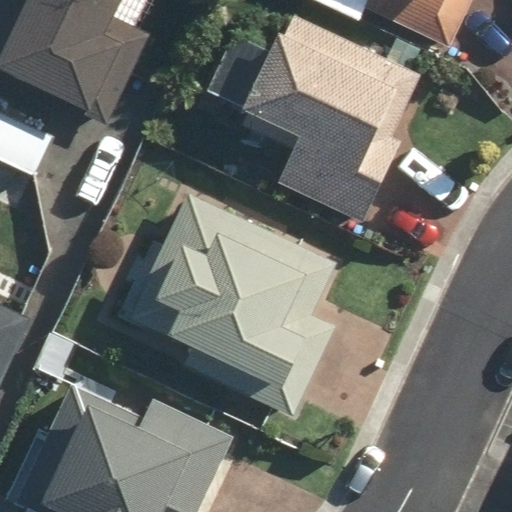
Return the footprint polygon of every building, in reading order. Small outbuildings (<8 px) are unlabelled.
[(0,0),(0,92),(85,131),(118,58),(93,47),(114,0),(0,0)] [(290,0),(436,65),(465,0),(290,0)] [(281,20),(227,125),(281,150),(265,186),(358,230),(396,150),(388,146),(417,85),(281,20)] [(0,391),(28,327),(0,315),(0,209),(12,183),(31,191),(51,144),(0,121),(0,391)] [(307,312),(332,257),(192,193),(130,327),(174,347),(164,367),(285,422),(330,323),(307,312)] [(61,380),(1,500),(24,511),(193,511),(228,449),(146,405),(138,421),(61,380)]
